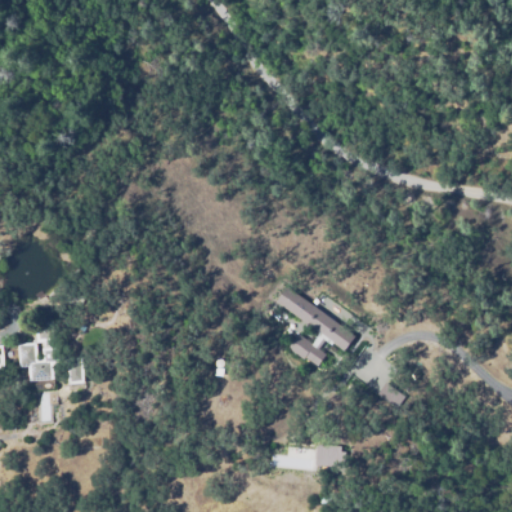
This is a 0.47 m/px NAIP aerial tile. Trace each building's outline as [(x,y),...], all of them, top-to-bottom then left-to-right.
[(287,284),(356,334),(344,351),(275,301),(287,284)] [(81,309),(63,302),(68,290),(86,296),(81,309)] [(29,381),(28,366),(19,367),(17,345),(33,343),(33,340),(35,340),(33,323),(53,320),(56,348),(58,348),(60,364),(52,364),(54,378),(29,381)] [(297,332),(326,353),(315,368),(287,347),(297,332)] [(67,381),(65,365),(80,363),(83,379),(67,381)] [(394,407),(402,396),(382,382),(374,393),(394,407)] [(340,444),(312,443),(311,464),(339,465),(340,444)]
